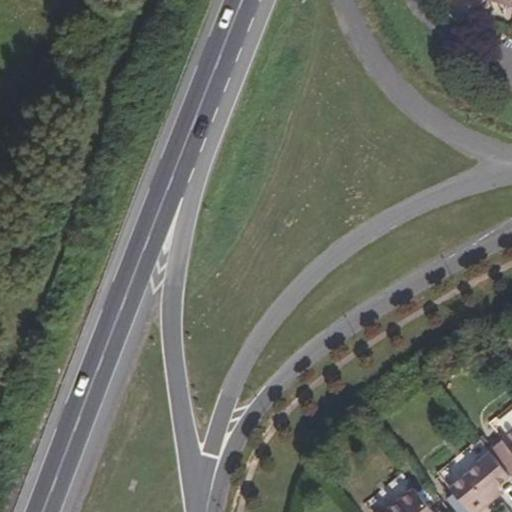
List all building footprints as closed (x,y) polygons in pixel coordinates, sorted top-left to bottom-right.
[(511,430),(502,439),(504,441),(511,450),(511,430)] [(511,450),(504,441),(491,451),(511,475),(511,476),(511,450)] [(486,495),(496,487),(511,475),(491,451),(478,462),(479,464),(450,488),(469,511),(478,511),(491,502),(486,495)] [(491,502),(501,494),(497,489),(496,487),(486,495),(491,502)] [(434,511),(415,488),(385,511),(434,511)]
